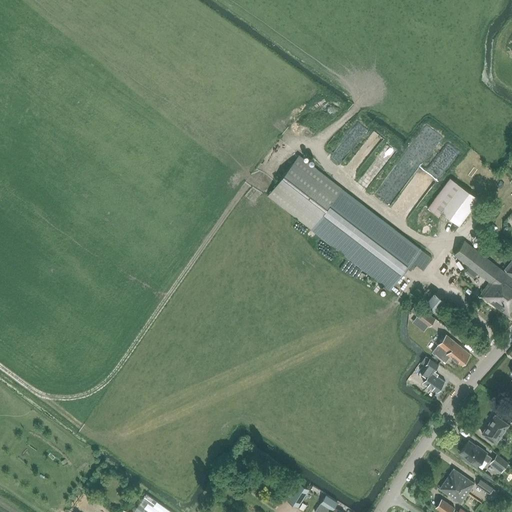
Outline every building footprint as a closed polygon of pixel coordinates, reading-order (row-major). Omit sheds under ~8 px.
[(384,143),(379,153),(386,157),(391,147),(384,143)] [(363,205),(299,155),(268,196),(332,245),(390,289),(408,266),(410,268),(415,263),(423,269),(432,258),(363,205)] [(361,188),(380,164),(373,158),(354,183),(361,188)] [(480,199),(450,178),(427,208),(439,216),(441,212),(460,226),(480,199)] [(511,278),(464,241),(454,254),(489,282),(480,295),(510,317),(511,314),(511,278)] [(429,306),(437,311),(445,301),(435,292),(427,301),(430,305),(429,306)] [(430,326),(435,319),(415,304),(410,311),(430,326)] [(470,354),(446,334),(432,352),(444,362),(450,356),(461,365),(470,354)] [(423,382),(437,391),(444,381),(437,376),(438,374),(434,371),(438,365),(430,359),(420,372),(427,377),(423,382)] [(495,444),(509,425),(495,415),(482,434),(495,444)] [(459,452),(477,465),(482,458),(488,462),(491,458),(486,453),(487,452),(480,448),(480,449),(469,440),(459,452)] [(501,473),(503,470),(508,464),(497,455),(496,454),(488,464),(501,473)] [(453,469),(446,478),(467,493),(474,483),(453,469)] [(467,493),(446,478),(440,488),(460,503),(467,493)] [(494,496),(498,491),(493,488),(480,479),(476,484),(489,494),(489,493),(494,496)] [(299,483),(297,486),(290,482),(283,492),(290,497),(288,499),(298,506),(309,489),(299,483)] [(172,511),(157,501),(146,494),(142,499),(148,502),(144,508),(149,511),(172,511)] [(341,511),(335,508),(333,511),(332,510),(337,502),(326,495),(314,511),(341,511)] [(451,511),(454,508),(441,498),(435,507),(442,511),(451,511)]
